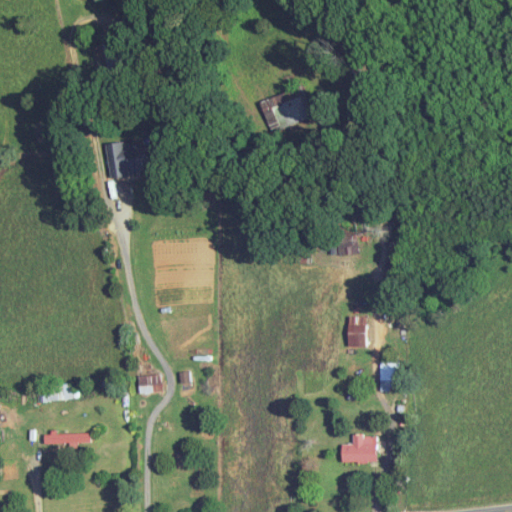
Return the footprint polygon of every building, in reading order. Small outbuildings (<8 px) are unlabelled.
[(125,39),(106,43),(111,70),(131,66),(125,39)] [(311,117),(302,93),(284,100),(285,102),(273,106),(282,128),(311,117)] [(110,144),(114,177),(161,171),(159,154),(154,155),(153,145),(131,147),(130,141),(110,144)] [(370,345),(370,315),(351,315),(351,345),(370,345)] [(383,390),(397,391),(398,362),(384,362),(383,390)] [(140,375),(143,393),(166,390),(164,372),(140,375)] [(95,431),(55,432),(55,433),(46,434),(47,443),(72,442),(72,447),(82,447),(82,442),(95,442),(95,431)] [(346,461),(381,461),(381,434),(356,434),(356,444),(346,444),(346,461)]
